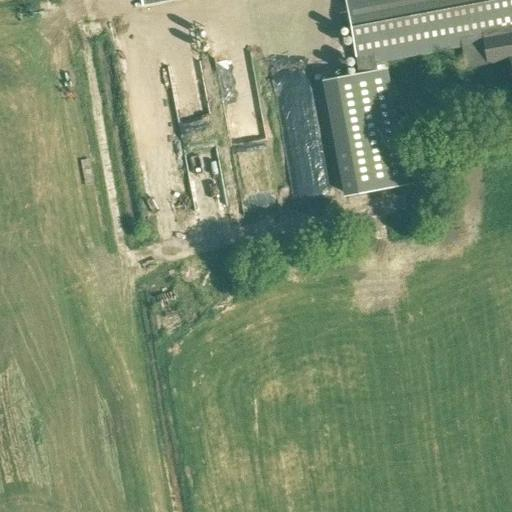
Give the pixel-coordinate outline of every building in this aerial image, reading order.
[(140,0),(142,8),(181,0),(140,0)] [(480,42),(511,35),(511,0),(343,0),(355,67),(480,42)] [(511,35),(480,42),(485,63),(511,57),(511,35)] [(384,70),(318,83),(340,200),(407,187),(384,70)] [(220,198),(198,136),(179,143),(201,205),(220,198)]
